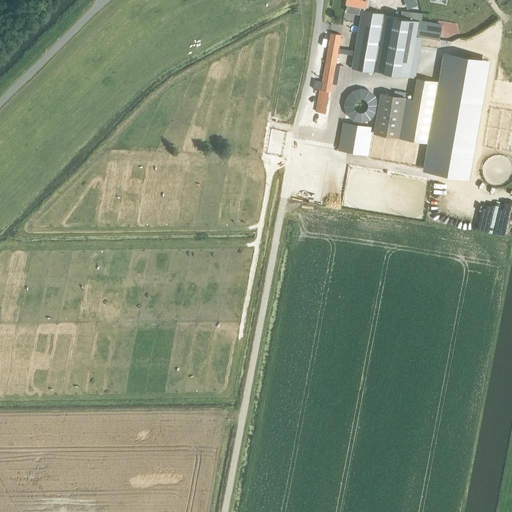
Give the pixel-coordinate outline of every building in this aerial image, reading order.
[(346,0),(346,3),(359,6),(359,9),(362,10),(352,67),(374,71),(374,70),(409,76),(416,35),(418,20),(384,14),(384,13),(368,10),(369,2),(366,1),(366,0),(346,0)] [(402,10),(402,17),(422,19),(423,13),(402,10)] [(418,20),(416,35),(440,39),(442,24),(418,20)] [(330,91),(331,91),(341,34),(330,33),(321,89),(319,89),(315,111),(326,113),(330,91)] [(448,53),(427,171),(469,178),(489,60),(448,53)] [(381,93),(374,132),(428,142),(439,81),(428,80),(417,78),(413,98),(381,93)] [(344,122),(339,150),(367,155),(372,127),(344,122)]
